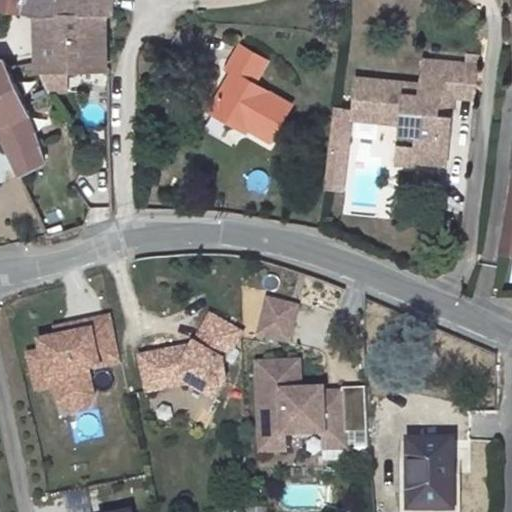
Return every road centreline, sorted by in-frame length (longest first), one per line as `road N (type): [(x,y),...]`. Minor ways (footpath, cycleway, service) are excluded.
road 1 (residential): [(124,234),(209,231),(292,245),(511,335)]
road 2 (residential): [(124,234),(119,62),(141,11)]
road 3 (residential): [(0,271),(124,234)]
